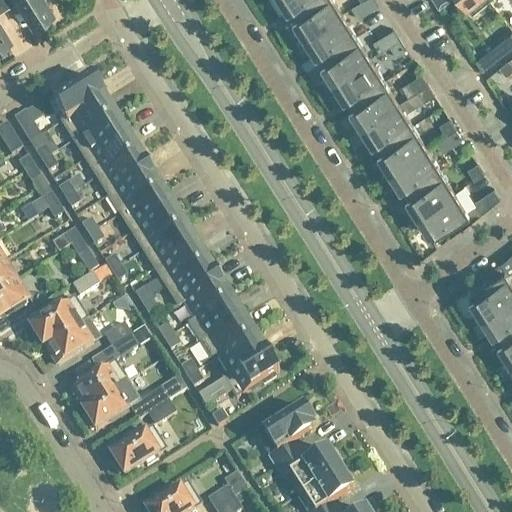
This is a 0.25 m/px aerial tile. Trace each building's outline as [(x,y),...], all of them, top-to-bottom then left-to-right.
[(52,14),(43,0),(0,0),(0,1),(5,9),(16,2),(32,27),(52,14)] [(314,0),(279,0),(287,12),(288,12),(291,9),(294,13),(314,0)] [(304,38),(342,14),(333,0),(314,0),(294,13),(296,18),(292,20),(304,38)] [(378,6),(373,0),(363,0),(361,2),(351,8),(358,19),(378,6)] [(435,0),(439,5),(445,0),(459,0),(471,15),(490,1),(489,0),(435,0)] [(0,47),(9,41),(0,26),(0,12),(5,9),(0,1),(0,47)] [(356,36),(342,14),(304,38),(315,57),(319,54),(322,58),(356,36)] [(400,41),(393,30),(372,42),(379,53),(389,47),(400,41)] [(497,44),(474,62),(481,72),(504,53),(511,46),(511,31),(511,32),(497,44)] [(332,83),(370,59),(356,36),(322,58),(325,62),(320,65),(332,83)] [(406,51),(400,41),(389,47),(396,57),(406,51)] [(384,81),(370,59),(332,83),(344,101),(348,99),(350,103),(384,81)] [(511,81),(511,65),(508,61),(499,69),(510,83),(511,81)] [(428,85),(421,74),(401,87),(408,98),(418,91),(428,85)] [(62,124),(105,96),(93,77),(85,83),(83,80),(70,88),(72,91),(54,102),(65,121),(62,123),(62,124)] [(360,128),(399,103),(384,81),(350,103),(353,107),(349,109),(360,128)] [(434,96),(428,85),(418,91),(424,102),(434,96)] [(74,142),(116,116),(105,98),(106,98),(105,96),(62,124),(74,142)] [(413,126),(399,103),(360,128),(372,146),(376,143),(378,147),(413,126)] [(42,137),(26,112),(25,111),(14,119),(30,144),(42,137)] [(85,160),(127,134),(116,116),(74,142),(85,160)] [(446,136),(456,129),(449,119),(439,125),(446,136)] [(23,149),(7,123),(0,127),(0,137),(12,156),(23,149)] [(389,172),(427,148),(413,126),(378,147),(381,151),(377,154),(389,172)] [(463,140),(456,129),(446,136),(453,147),(463,140)] [(97,179),(139,152),(127,134),(85,160),(97,179)] [(52,156),(45,146),(35,153),(42,163),(52,156)] [(441,170),(427,148),(389,172),(400,190),(404,188),(407,192),(441,170)] [(108,197),(150,170),(139,152),(97,179),(108,197)] [(58,167),(52,156),(42,163),(48,173),(58,167)] [(35,167),(28,157),(18,163),(25,173),(35,167)] [(484,174),(477,163),(467,170),(474,181),(484,174)] [(41,177),(35,167),(25,173),(31,184),(41,177)] [(120,215),(162,189),(150,170),(108,197),(120,215)] [(417,217),(455,193),(441,170),(407,192),(409,196),(405,199),(417,217)] [(75,193),(68,183),(58,189),(65,199),(75,193)] [(97,186),(80,193),(86,208),(103,200),(97,186)] [(131,233),(174,207),(162,189),(120,215),(131,233)] [(460,231),(481,214),(500,199),(494,189),(473,202),(464,207),(455,193),(417,217),(429,235),(432,232),(435,237),(456,224),(460,231)] [(58,204),(51,193),(41,200),(48,210),(58,204)] [(81,203),(75,193),(65,199),(71,209),(81,203)] [(41,200),(31,206),(38,217),(48,210),(41,200)] [(48,210),(54,220),(64,214),(58,204),(48,210)] [(109,204),(90,216),(98,228),(117,216),(109,204)] [(143,252),(185,225),(174,207),(131,233),(143,252)] [(98,229),(91,219),(81,226),(88,236),(98,229)] [(155,270),(197,243),(185,225),(143,252),(155,270)] [(104,239),(98,229),(88,236),(94,246),(104,239)] [(59,254),(71,246),(81,240),(74,230),(53,244),(59,254)] [(87,250),(81,240),(71,246),(77,256),(87,250)] [(166,289),(208,262),(197,243),(155,270),(166,289)] [(121,266),(115,256),(105,262),(111,272),(121,266)] [(92,258),(82,265),(88,274),(98,268),(92,258)] [(178,307),(220,280),(208,262),(166,289),(178,307)] [(0,291),(16,281),(5,263),(0,266),(0,291)] [(511,297),(511,282),(504,271),(500,263),(487,273),(491,279),(470,292),(473,297),(469,300),(480,318),(511,297)] [(127,276),(121,266),(111,272),(117,282),(127,276)] [(80,298),(100,285),(93,273),(72,286),(80,298)] [(196,321),(232,299),(220,280),(178,307),(178,308),(185,303),(195,319),(196,321)] [(0,317),(15,309),(17,312),(26,306),(24,303),(28,300),(16,281),(0,291),(0,317)] [(151,298),(145,288),(135,295),(141,305),(151,298)] [(511,328),(511,297),(480,318),(492,336),(496,333),(499,337),(511,328)] [(157,308),(151,298),(141,305),(147,315),(157,308)] [(42,347),(87,318),(74,299),(29,327),(31,330),(28,332),(38,347),(41,345),(42,347)] [(243,317),(232,299),(196,321),(195,319),(188,323),(200,342),(201,343),(243,317)] [(212,361),(255,335),(243,317),(201,343),(212,361)] [(58,366),(93,343),(81,324),(88,320),(87,318),(42,347),(43,348),(46,346),(58,366)] [(112,348),(132,335),(124,324),(104,337),(112,348)] [(174,335),(168,325),(158,331),(164,341),(174,335)] [(509,362),(511,360),(511,328),(499,337),(501,342),(497,344),(509,362)] [(119,360),(139,347),(132,335),(112,348),(119,360)] [(180,345),(174,335),(164,341),(170,351),(180,345)] [(224,380),(267,352),(267,351),(266,352),(255,335),(212,361),(213,362),(220,358),(230,374),(223,379),(224,380)] [(83,411),(128,383),(115,362),(119,360),(112,348),(90,362),(97,374),(73,389),(85,408),(82,410),(83,411)] [(204,352),(192,358),(198,370),(210,364),(204,352)] [(276,378),(274,375),(279,372),(267,352),(224,380),(232,392),(236,399),(262,383),(263,386),(276,378)] [(197,371),(191,361),(181,368),(187,378),(197,371)] [(203,382),(197,371),(187,378),(193,388),(203,382)] [(209,407),(232,392),(224,380),(200,395),(209,407)] [(131,409),(140,403),(128,383),(83,411),(84,414),(81,416),(90,430),(93,428),(95,432),(131,409)] [(138,421),(148,415),(149,416),(170,404),(161,390),(140,403),(131,409),(138,421)] [(177,416),(170,404),(149,416),(156,428),(177,416)] [(294,444),(315,430),(312,426),(315,425),(313,422),(316,420),(309,409),(306,411),(304,408),(256,438),(276,469),(300,453),(294,444)] [(228,420),(222,410),(212,417),(218,426),(228,420)] [(157,457),(166,451),(152,428),(110,455),(115,463),(112,465),(119,476),(122,474),(124,477),(145,464),(147,467),(158,460),(157,457)] [(297,498),(340,470),(337,466),(341,463),(333,452),(330,454),(328,450),(306,463),(300,453),(276,469),(283,480),(285,479),(297,498)] [(337,511),(332,504),(353,491),(351,487),(354,484),(347,473),(343,475),(340,470),(297,498),(306,511),(337,511)] [(237,473),(224,481),(228,487),(235,499),(248,491),(237,473)] [(191,511),(201,506),(187,484),(177,490),(175,487),(164,494),(166,497),(145,510),(146,511),(191,511)] [(215,511),(235,499),(228,487),(207,500),(215,511)] [(239,511),(242,510),(235,499),(215,511),(214,511),(239,511)]
